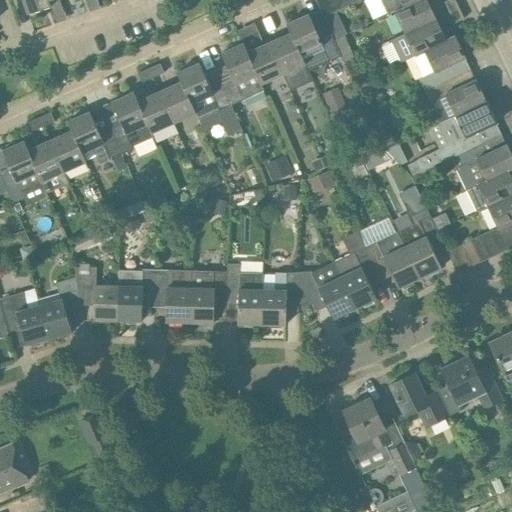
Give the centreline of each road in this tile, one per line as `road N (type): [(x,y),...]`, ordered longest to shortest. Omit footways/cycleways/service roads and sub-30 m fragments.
road 1 (unclassified): [(0,401),(35,386),(80,381),(316,373),(511,286)]
road 2 (residential): [(0,120),(264,0)]
road 3 (residential): [(144,0),(0,53)]
